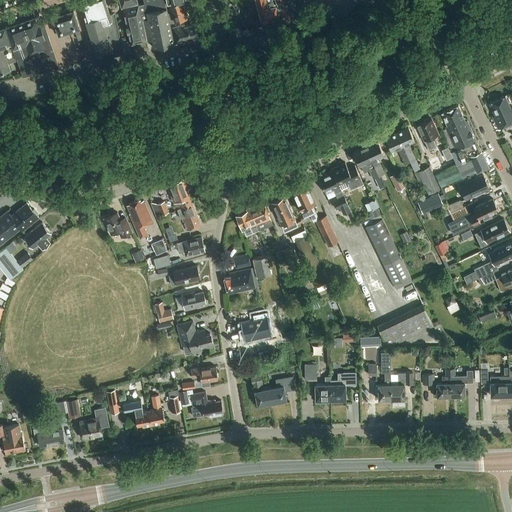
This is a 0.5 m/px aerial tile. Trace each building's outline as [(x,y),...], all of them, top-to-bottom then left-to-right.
[(86,0),(80,2),(97,53),(99,53),(100,58),(111,56),(92,0),(86,0)] [(92,0),(111,56),(123,53),(114,11),(110,13),(105,0),(92,0)] [(120,0),(123,8),(138,5),(137,2),(136,0),(120,0)] [(144,0),(145,3),(149,18),(141,19),(146,40),(153,39),(154,47),(173,42),(169,20),(166,3),(165,0),(144,0)] [(177,0),(166,3),(169,20),(176,18),(188,15),(183,0),(177,0)] [(292,18),(289,6),(286,0),(256,0),(262,21),(275,18),(276,21),(292,18)] [(138,5),(123,8),(123,11),(124,11),(126,23),(141,19),(149,18),(145,3),(138,5)] [(67,32),(80,27),(74,9),(53,16),(60,35),(67,33),(67,32)] [(30,19),(46,71),(60,67),(45,22),(39,24),(36,17),(30,19)] [(169,20),(173,42),(198,37),(196,22),(185,24),(185,22),(177,24),(176,18),(169,20)] [(17,23),(33,74),(46,71),(30,19),(17,23)] [(146,40),(141,19),(126,23),(131,44),(146,40)] [(7,26),(8,26),(5,27),(16,61),(18,60),(24,76),(33,74),(17,23),(7,26)] [(5,27),(0,28),(0,74),(11,70),(9,63),(16,61),(5,27)] [(511,106),(511,107),(506,96),(491,102),(497,115),(493,117),(499,129),(511,123),(511,124),(511,106)] [(458,105),(443,112),(448,124),(446,126),(447,127),(442,130),(451,147),(455,145),(457,150),(451,152),(463,177),(478,170),(479,172),(490,167),(468,118),(465,120),(458,105)] [(433,137),(440,134),(432,118),(430,119),(429,118),(425,120),(426,121),(418,125),(430,150),(437,147),(433,137)] [(398,131),(411,161),(416,159),(408,143),(415,140),(409,126),(398,131)] [(405,164),(411,161),(398,131),(386,136),(392,150),(398,147),(405,164)] [(380,162),(378,157),(385,154),(378,140),(366,146),(373,160),(380,176),(385,173),(380,162)] [(360,165),(361,165),(364,171),(369,169),(373,179),(380,176),(373,160),(366,146),(354,152),(360,165)] [(441,155),(429,160),(434,170),(445,165),(441,155)] [(333,168),(333,170),(339,182),(347,178),(352,189),(365,183),(356,164),(349,167),(347,162),(333,168)] [(429,194),(440,189),(431,167),(419,172),(429,194)] [(320,177),(327,192),(335,189),(339,198),(334,200),(338,208),(341,206),(345,213),(352,210),(349,203),(339,182),(333,170),(329,172),(330,173),(320,177)] [(398,172),(390,176),(398,191),(405,186),(398,172)] [(466,199),(490,188),(484,174),(459,185),(466,199)] [(188,230),(201,224),(197,212),(188,189),(192,187),(188,177),(186,178),(169,185),(175,202),(177,201),(180,208),(178,209),(182,219),(184,219),(188,230)] [(305,217),(311,215),(314,221),(319,219),(313,205),(315,204),(307,186),(300,189),(299,187),(294,189),(295,191),(294,192),(299,204),(297,205),(299,210),(302,208),(305,217)] [(438,193),(419,202),(423,211),(443,202),(438,193)] [(285,230),(298,225),(285,196),(283,197),(282,195),(278,197),(279,198),(272,201),(276,210),(275,212),(278,217),(279,217),(285,230)] [(153,222),(144,199),(141,200),(140,198),(127,203),(131,211),(130,212),(139,237),(147,234),(143,226),(153,222)] [(469,214),(468,213),(449,222),(454,234),(474,224),(481,221),(479,219),(483,217),(485,219),(492,216),(491,213),(499,210),(497,205),(498,203),(496,201),(495,201),(493,198),(474,208),(475,210),(476,212),(469,215),(469,214)] [(461,199),(449,204),(452,211),(464,206),(461,199)] [(158,204),(152,203),(157,216),(169,211),(165,201),(158,204)] [(0,250),(0,243),(0,244),(21,228),(24,230),(40,217),(29,203),(13,216),(8,211),(0,217),(0,266),(10,279),(24,268),(22,266),(17,259),(6,246),(0,250)] [(256,208),(257,212),(253,213),(259,228),(259,229),(273,224),(265,205),(256,208)] [(256,208),(255,206),(248,208),(249,211),(237,215),(243,231),(245,230),(246,233),(259,228),(253,213),(257,212),(256,208)] [(381,213),(378,206),(372,208),(373,210),(370,211),(372,217),(381,213)] [(120,236),(132,231),(127,221),(122,224),(116,211),(103,217),(110,233),(117,230),(120,236)] [(339,241),(327,216),(317,221),(329,246),(339,241)] [(382,218),(366,226),(397,289),(413,281),(382,218)] [(488,241),(510,231),(504,219),(482,229),(488,241)] [(34,248),(52,233),(43,221),(24,236),(34,248)] [(462,233),(465,239),(474,235),(471,229),(462,233)] [(407,231),(401,234),(405,242),(410,239),(407,231)] [(168,236),(170,242),(178,239),(176,233),(168,236)] [(322,269),(307,235),(305,236),(304,234),(295,237),(297,242),(296,243),(299,250),(300,249),(301,251),(299,252),(315,287),(317,287),(318,289),(326,285),(325,282),(330,279),(325,268),(322,269)] [(202,237),(183,241),(177,242),(179,252),(185,251),(186,255),(205,251),(205,249),(206,247),(205,244),(203,243),(202,237)] [(163,238),(152,243),(157,254),(168,249),(163,238)] [(9,244),(13,251),(19,246),(14,240),(9,244)] [(435,245),(440,254),(447,251),(443,242),(435,245)] [(499,269),(496,264),(511,256),(511,242),(490,253),(494,260),(475,269),(479,278),(483,276),(483,277),(494,271),(499,269)] [(292,256),(288,247),(282,249),(286,259),(292,256)] [(141,249),(132,253),(136,261),(145,257),(141,249)] [(28,251),(17,259),(22,266),(34,258),(28,251)] [(168,254),(154,258),(157,268),(171,264),(168,254)] [(257,276),(271,273),(267,255),(253,258),(257,276)] [(174,271),(175,273),(170,274),(172,284),(187,280),(187,282),(192,281),(191,280),(201,277),(198,264),(174,271)] [(167,267),(158,270),(160,276),(169,274),(167,267)] [(228,293),(255,287),(251,267),(230,272),(230,275),(224,276),(228,293)] [(506,286),(511,283),(511,269),(509,270),(509,272),(502,275),(506,286)] [(486,282),(486,283),(497,278),(494,271),(483,277),(486,282)] [(12,290),(14,286),(6,282),(3,286),(12,290)] [(0,302),(6,305),(11,293),(1,288),(0,289),(0,302)] [(204,302),(207,302),(205,291),(197,293),(196,291),(182,294),(185,308),(204,304),(204,302)] [(453,294),(445,298),(449,304),(456,301),(453,294)] [(165,310),(163,301),(156,303),(160,322),(174,318),(171,308),(165,310)] [(423,303),(377,325),(388,348),(434,326),(436,328),(442,325),(440,319),(433,323),(423,303)] [(479,313),(473,315),(477,324),(483,322),(481,319),(496,313),(494,307),(479,312),(479,313)] [(249,339),(263,336),(269,335),(267,328),(271,327),(268,311),(264,312),(258,313),(253,314),(255,321),(241,324),(245,340),(249,339)] [(206,334),(205,329),(196,331),(193,320),(178,324),(183,345),(184,344),(186,352),(192,351),(193,352),(200,351),(202,350),(202,349),(214,346),(211,333),(206,334)] [(343,334),(344,342),(356,341),(356,333),(343,334)] [(391,352),(381,352),(382,373),(385,373),(386,384),(377,384),(377,392),(379,391),(379,399),(392,398),(392,384),(391,352)] [(305,364),(305,380),(317,380),(317,364),(316,364),(316,361),(312,361),(312,364),(305,364)] [(378,363),(369,363),(369,375),(378,374),(378,363)] [(211,385),(210,380),(219,379),(217,366),(200,369),(200,368),(191,369),(192,377),(201,376),(202,387),(211,385)] [(451,367),(446,367),(446,376),(442,376),(443,382),(437,382),(438,395),(440,395),(440,396),(445,396),(445,395),(452,395),(451,367)] [(451,367),(452,395),(459,395),(459,396),(464,396),(464,394),(466,394),(466,381),(474,381),(474,369),(468,369),(468,374),(456,374),(456,367),(451,367)] [(505,381),(491,382),(491,395),(511,395),(510,369),(510,367),(504,367),(505,376),(505,381)] [(392,384),(392,398),(405,398),(405,383),(414,383),(413,371),(399,372),(400,383),(392,384)] [(331,380),(332,399),(333,399),(333,401),(338,400),(338,399),(346,399),(346,384),(356,384),(356,372),(348,372),(338,372),(338,378),(338,380),(331,380)] [(423,374),(423,384),(435,384),(435,374),(423,374)] [(257,404),(272,402),(269,387),(261,388),(261,385),(263,385),(261,375),(251,377),(252,383),(254,383),(255,389),(255,392),(253,393),(254,396),(256,396),(257,404)] [(269,387),(272,402),(274,401),(275,403),(279,402),(279,400),(286,399),(284,391),(296,389),(293,376),(276,379),(277,386),(269,387)] [(332,399),(331,380),(331,376),(325,376),(326,384),(316,384),(316,386),(314,386),(314,391),(316,390),(316,399),(320,399),(320,401),(328,401),(328,399),(332,399)] [(178,384),(179,390),(180,390),(187,389),(192,388),(195,387),(194,381),(182,383),(178,384)] [(111,389),(112,411),(122,410),(120,388),(111,389)] [(179,388),(169,390),(173,413),(181,411),(179,395),(180,395),(179,388)] [(187,389),(180,390),(180,392),(183,404),(183,406),(194,404),(193,401),(191,394),(193,393),(192,388),(187,389)] [(222,414),(222,411),(224,411),(222,400),(211,402),(211,399),(208,400),(206,391),(193,393),(191,394),(193,401),(194,404),(194,406),(193,407),(194,416),(204,414),(204,415),(210,413),(211,416),(222,414)] [(160,394),(152,396),(154,409),(149,410),(152,425),(160,423),(160,421),(165,420),(163,407),(162,407),(160,394)] [(81,415),(78,398),(66,400),(69,418),(81,415)] [(124,410),(130,409),(135,408),(136,412),(135,413),(137,426),(143,424),(144,427),(152,425),(149,410),(143,411),(141,400),(123,403),(124,410)] [(52,406),(56,419),(64,417),(61,405),(52,406)] [(103,434),(101,427),(109,425),(106,407),(95,409),(97,417),(80,420),(83,438),(103,434)] [(4,424),(0,424),(0,434),(2,434),(6,452),(26,448),(23,433),(22,433),(20,423),(4,426),(4,424)] [(40,427),(41,432),(38,433),(41,446),(66,441),(64,428),(55,430),(54,424),(40,427)]
